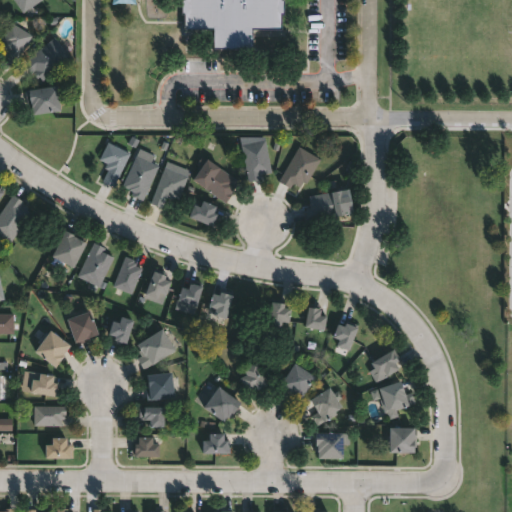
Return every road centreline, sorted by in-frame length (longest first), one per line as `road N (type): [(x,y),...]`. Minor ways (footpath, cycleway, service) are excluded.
road 1 (residential): [(447,482),(444,384),(412,314),(369,293),(159,240),(68,194),(0,146)]
road 2 (residential): [(447,482),(0,477)]
road 3 (residential): [(511,120),(94,117)]
road 4 (residential): [(369,293),(370,0)]
